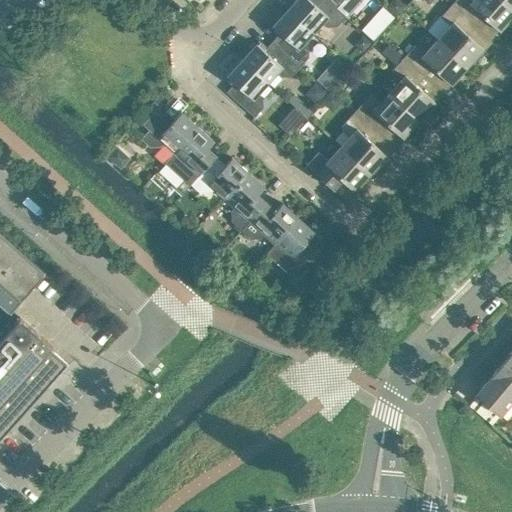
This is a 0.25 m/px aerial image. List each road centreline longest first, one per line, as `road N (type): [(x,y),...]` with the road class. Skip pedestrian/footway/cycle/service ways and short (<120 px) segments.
road 1 (residential): [(511,76),(374,218),(349,213),(223,100),(212,69),(218,51)]
road 2 (residential): [(0,490),(146,350),(153,334),(145,317),(0,190)]
road 3 (residential): [(370,506),(378,434),(423,351),(511,262)]
